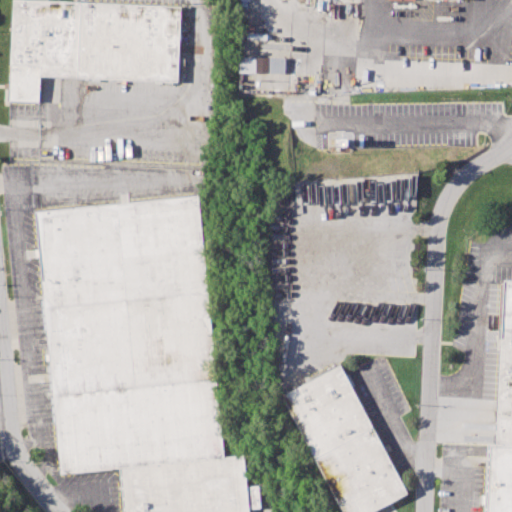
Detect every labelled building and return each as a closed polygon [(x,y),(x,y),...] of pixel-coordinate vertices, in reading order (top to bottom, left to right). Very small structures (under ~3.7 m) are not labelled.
[(8,99),(12,0),(49,0),(179,7),(175,82),(40,76),(38,100),(8,99)] [(284,74),(284,57),(238,57),(238,73),(284,74)] [(34,212),(198,196),(224,457),(243,455),(248,511),(123,511),(119,467),(60,473),(34,212)] [(511,511),(482,511),(485,443),(495,444),(502,279),(511,279),(511,511)] [(343,511),(281,394),(340,363),(409,494),(374,511),(343,511)]
